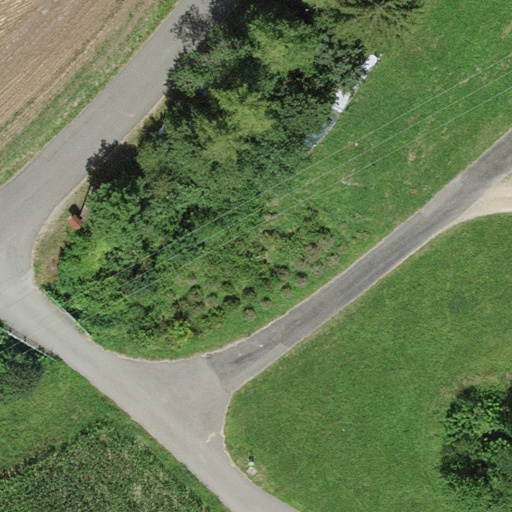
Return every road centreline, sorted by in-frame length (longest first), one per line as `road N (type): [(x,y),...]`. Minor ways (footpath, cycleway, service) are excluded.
road 1 (track): [(155,410),(341,291),(486,168)]
road 2 (unclassified): [(0,230),(67,168),(216,0)]
road 3 (track): [(155,410),(0,291)]
road 4 (track): [(247,511),(155,410)]
